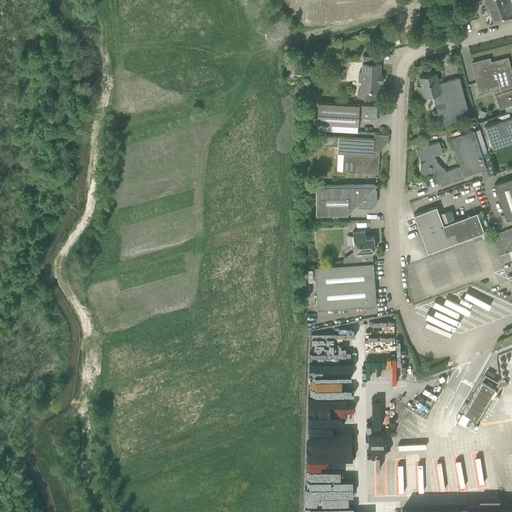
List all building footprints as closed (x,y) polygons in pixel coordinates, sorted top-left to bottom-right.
[(506,1),(505,0),(485,0),(487,3),(485,4),(486,6),(485,7),(486,9),(506,1)] [(493,19),(511,12),(506,1),(486,9),(487,11),(488,11),(488,13),(490,12),(493,19)] [(359,72),(358,81),(361,81),(361,90),(362,90),(361,97),(371,98),(372,91),(378,91),(379,82),(382,82),(382,81),(381,81),(381,76),(382,76),(382,75),(379,75),(379,64),(375,64),(375,56),(363,55),(362,63),(362,72),(359,72)] [(472,63),(474,72),(477,85),(500,79),(511,76),(511,72),(507,58),(485,64),(484,59),(472,63)] [(511,71),(511,72),(511,76),(500,79),(502,86),(498,88),(499,92),(494,94),(499,108),(511,104),(511,71)] [(440,125),(469,118),(459,77),(446,81),(447,84),(438,87),(435,73),(419,77),(421,85),(418,86),(420,97),(432,94),(440,125)] [(318,102),(316,123),(327,124),(344,125),(347,125),(357,126),(358,117),(370,118),(376,118),(377,106),(359,104),(349,104),(318,102)] [(511,142),(511,116),(484,126),(492,149),(511,142)] [(482,158),(473,130),(450,137),(460,166),(445,171),(436,174),(435,174),(439,186),(464,177),(463,175),(480,170),(482,177),(494,174),(488,156),(482,158)] [(373,150),(374,138),(338,136),(316,135),(315,147),(316,147),(316,145),(337,146),(337,153),(343,153),(342,171),(378,173),(379,151),(373,150)] [(442,153),(439,141),(416,149),(420,160),(423,159),(424,162),(420,164),(419,170),(423,175),(435,171),(436,174),(445,171),(444,168),(442,168),(441,166),(436,160),(435,155),(442,153)] [(511,180),(510,179),(494,184),(506,220),(511,218),(511,180)] [(376,185),(376,184),(315,185),(316,215),(346,214),(356,205),(358,207),(371,207),(376,202),(376,189),(374,187),(375,185),(376,185)] [(483,231),(476,212),(443,225),(436,206),(413,215),(427,252),(483,231)] [(511,249),(511,233),(510,228),(491,235),(498,254),(511,249)] [(365,237),(364,231),(352,232),(353,245),(351,247),(354,251),(343,258),(372,256),(372,253),(374,249),(373,247),(374,245),(373,236),(365,237)] [(317,310),(376,305),(372,256),(343,258),(343,264),(314,267),(317,310)] [(390,385),(390,357),(389,357),(389,356),(396,356),(396,347),(382,347),(382,356),(367,356),(367,385),(390,385)] [(357,369),(314,369),(313,511),(334,511),(334,504),(348,504),(348,493),(359,493),(359,432),(347,432),(347,424),(342,424),(342,413),(352,413),(352,404),(356,404),(357,369)] [(485,373),(462,413),(475,420),(488,397),(492,389),(493,388),(497,381),(485,373)] [(397,446),(398,412),(385,412),(385,423),(372,423),(372,446),(397,446)]
